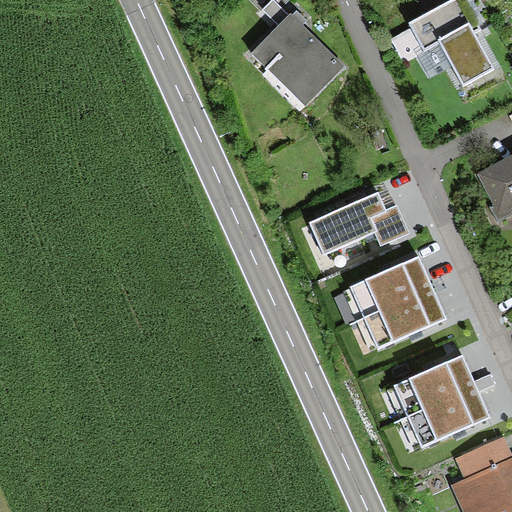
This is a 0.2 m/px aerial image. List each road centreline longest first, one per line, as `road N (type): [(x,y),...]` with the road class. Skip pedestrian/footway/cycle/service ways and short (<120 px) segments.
road 1 (secondary): [(371,511),(138,0)]
road 2 (residential): [(511,369),(348,0)]
